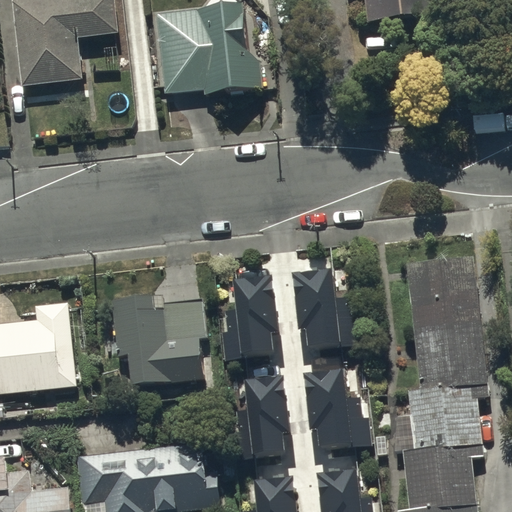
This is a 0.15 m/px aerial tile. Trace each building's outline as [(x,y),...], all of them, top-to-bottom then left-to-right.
[(39,0),(40,2),(12,4),(21,95),(82,89),(78,46),(119,43),(114,0),(39,0)] [(358,0),(359,8),(367,7),(369,33),(438,26),(435,0),(358,0)] [(244,16),(157,24),(165,102),(205,98),(205,103),(263,98),(261,71),(248,63),(244,16)] [(473,267),(406,274),(420,400),(410,401),(417,458),(402,459),(407,511),(477,511),(472,467),(484,466),(477,406),(488,405),(473,267)] [(337,282),(303,285),(310,341),(314,341),(316,356),(362,351),(359,325),(354,326),(352,306),(340,307),(337,282)] [(274,287),(239,291),(241,316),(229,318),(232,339),(227,340),(230,366),(277,361),(275,345),(281,344),(274,287)] [(115,308),(118,367),(130,366),(132,395),(147,398),(170,390),(203,388),(201,348),(207,347),(205,306),(200,307),(199,304),(169,305),(169,310),(165,310),(165,318),(155,319),(154,306),(115,308)] [(0,401),(76,395),(69,312),(36,314),(37,330),(0,332),(0,401)] [(348,382),(314,386),(320,442),(324,441),(326,457),(373,452),(370,427),(365,427),(363,407),(351,408),(348,382)] [(287,388),(251,392),(254,417),(243,418),(245,439),(239,440),(242,467),(290,462),(289,445),(293,444),(287,388)] [(182,455),(81,463),(84,511),(222,511),(220,479),(203,480),(202,468),(183,469),(182,455)] [(0,511),(69,511),(69,498),(32,501),(30,482),(7,483),(7,475),(0,475),(0,511)] [(360,482),(326,485),(329,511),(375,511),(375,507),(363,508),(360,482)] [(298,511),(296,489),(259,492),(261,511),(298,511)]
